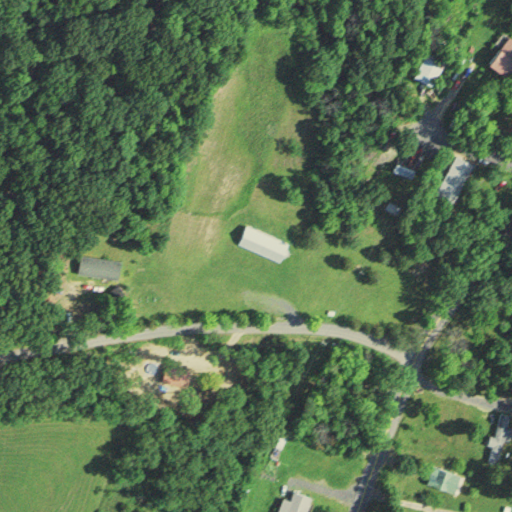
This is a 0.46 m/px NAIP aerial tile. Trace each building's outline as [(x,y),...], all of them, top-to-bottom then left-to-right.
[(511,68),(511,37),(509,35),(488,63),(506,76),(511,68)] [(448,60),(430,51),(417,76),(435,85),(448,60)] [(452,203),(473,162),(457,153),(435,195),(452,203)] [(292,243),(249,223),(239,243),(283,264),(292,243)] [(464,474),(434,463),(427,481),(457,492),(464,474)] [(292,496),(286,494),(280,511),(309,511),(314,495),(294,489),(292,496)]
